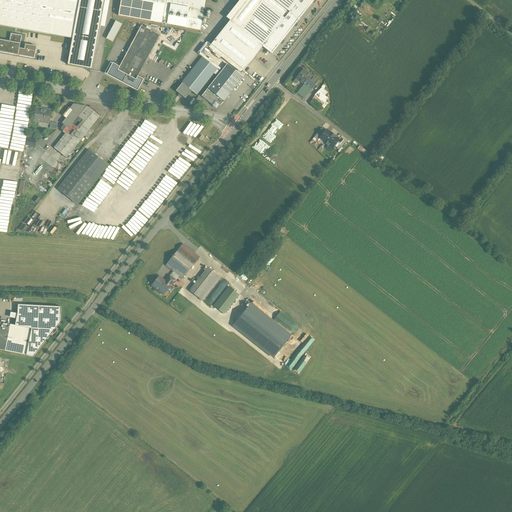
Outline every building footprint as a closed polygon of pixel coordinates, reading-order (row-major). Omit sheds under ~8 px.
[(0,0),(0,25),(15,28),(16,28),(17,29),(23,30),(72,39),(79,0),(0,0)] [(79,0),(72,39),(67,65),(92,69),(104,0),(79,0)] [(121,0),(118,15),(162,23),(163,18),(165,0),(121,0)] [(165,0),(163,18),(162,23),(200,30),(205,0),(165,0)] [(246,0),(211,44),(217,49),(244,70),(263,46),(272,53),(280,43),(281,42),(283,40),(294,26),(294,25),(296,23),(312,2),(313,2),(314,0),(246,0)] [(115,21),(106,39),(112,42),(122,25),(115,21)] [(120,67),(118,70),(136,80),(138,77),(160,35),(141,26),(135,37),(131,45),(120,67)] [(11,33),(9,41),(20,43),(22,35),(11,33)] [(0,52),(18,56),(19,48),(20,43),(9,41),(0,39),(0,52)] [(165,41),(163,44),(177,50),(179,46),(176,45),(176,47),(165,41)] [(19,48),(18,56),(34,59),(36,46),(25,44),(24,49),(19,48)] [(217,68),(203,57),(176,91),(185,98),(191,91),(196,94),(217,68)] [(136,80),(118,70),(120,67),(110,62),(104,73),(137,91),(143,80),(138,77),(136,80)] [(228,65),(202,97),(212,104),(215,100),(220,105),(243,77),(228,65)] [(318,81),(304,69),(296,78),(304,84),(297,93),(304,98),(318,81)] [(323,111),(329,104),(327,102),(329,99),(326,96),(329,93),(323,88),(311,101),(323,111)] [(87,106),(74,104),(70,108),(72,110),(62,123),(64,125),(61,128),(64,130),(67,127),(69,129),(74,122),(76,123),(78,121),(80,122),(82,119),(79,117),(87,106)] [(87,106),(79,117),(82,119),(83,120),(71,135),(67,131),(54,148),(67,158),(100,117),(87,106)] [(52,111),(41,110),(42,109),(36,107),(33,121),(39,122),(39,120),(50,122),(52,111)] [(330,132),(330,133),(326,130),(320,138),(325,141),(324,142),(328,145),(328,144),(333,148),(339,140),(335,137),(335,136),(330,132)] [(27,145),(36,147),(38,140),(28,138),(27,145)] [(89,149),(57,189),(77,205),(108,165),(89,149)] [(145,226),(157,211),(152,207),(150,209),(145,205),(135,218),(145,226)] [(183,244),(166,265),(183,279),(191,268),(200,258),(183,244)] [(208,267),(190,291),(202,301),(221,277),(208,267)] [(165,282),(159,277),(152,285),(163,295),(171,286),(170,286),(175,280),(170,276),(165,282)] [(229,287),(214,306),(224,314),(239,295),(229,287)] [(233,326),(273,357),(290,336),(290,335),(251,304),(233,326)] [(0,349),(5,351),(34,357),(61,323),(62,307),(19,305),(19,314),(16,326),(10,324),(0,322),(0,349)]
